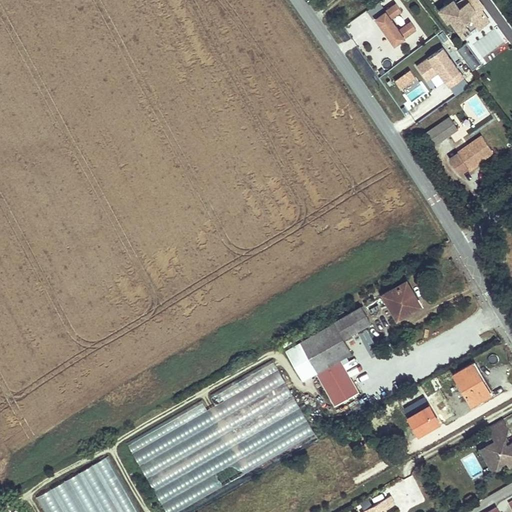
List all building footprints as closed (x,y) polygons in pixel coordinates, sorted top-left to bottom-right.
[(479,29),(489,21),(481,9),(484,7),(478,0),(460,0),(456,3),(453,0),(446,0),(444,2),(446,5),(439,10),(447,21),(450,19),(456,27),(464,22),(470,31),(477,26),(479,29)] [(400,29),(391,17),(402,10),(397,3),(386,10),(379,1),(367,9),(373,17),(376,16),(395,43),(417,28),(411,21),(400,29)] [(489,21),(492,19),(484,7),(481,9),(489,21)] [(464,22),(456,27),(463,36),(470,31),(464,22)] [(439,38),(447,46),(452,42),(443,33),(439,38)] [(473,70),(482,63),(467,43),(457,50),(473,70)] [(438,71),(450,88),(451,87),(464,77),(442,46),(416,65),(426,79),(438,71)] [(350,51),(361,69),(368,64),(357,47),(350,51)] [(411,76),(400,84),(405,91),(416,83),(411,76)] [(464,77),(451,87),(457,95),(470,85),(464,77)] [(433,146),(458,129),(450,116),(424,134),(433,146)] [(468,168),(481,160),(493,152),(482,135),(458,152),(458,153),(450,158),(459,173),(468,167),(468,168)] [(481,160),(468,168),(470,170),(482,162),(481,160)] [(473,221),(482,214),(478,209),(469,217),(473,221)] [(397,318),(417,307),(409,292),(412,290),(406,280),(380,295),(386,305),(389,303),(397,318)] [(409,292),(417,307),(420,305),(412,290),(409,292)] [(298,342),(286,349),(303,380),(316,372),(340,358),(351,352),(343,338),(371,322),(361,306),(298,342)] [(286,349),(298,342),(295,336),(282,343),(286,349)] [(335,405),(359,391),(340,358),(316,372),(335,405)] [(192,511),(319,439),(273,360),(210,395),(215,405),(207,409),(202,400),(127,443),(167,511),(192,511)] [(490,392),(473,362),(454,373),(471,403),(490,392)] [(436,391),(442,388),(437,377),(431,380),(436,391)] [(404,409),(418,401),(412,391),(398,399),(404,409)] [(418,401),(404,409),(419,434),(439,422),(425,397),(418,401)] [(508,428),(503,419),(488,427),(495,440),(485,446),(497,466),(507,461),(510,466),(511,464),(511,441),(508,444),(506,444),(504,440),(506,435),(503,430),(508,428)] [(465,449),(472,446),(469,441),(462,444),(465,449)] [(497,466),(485,446),(480,449),(491,469),(497,466)] [(140,511),(108,456),(36,497),(44,511),(140,511)] [(390,495),(364,510),(365,511),(384,511),(383,510),(395,504),(390,495)]
